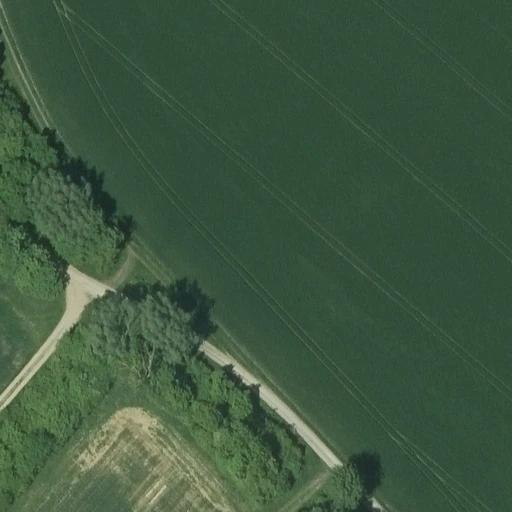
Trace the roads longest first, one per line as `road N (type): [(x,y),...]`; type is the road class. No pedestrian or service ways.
road 1 (track): [(0,15),(72,164),(234,357)]
road 2 (track): [(106,297),(234,357),(377,511)]
road 3 (track): [(106,297),(0,421)]
road 4 (track): [(0,220),(106,297)]
